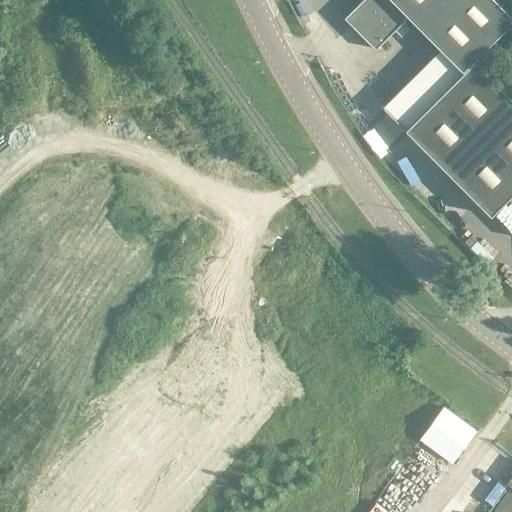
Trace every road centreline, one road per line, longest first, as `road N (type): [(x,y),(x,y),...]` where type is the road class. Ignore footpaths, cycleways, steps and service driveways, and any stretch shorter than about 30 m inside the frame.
road 1 (unclassified): [(511,346),(427,272),(364,192),(251,0)]
road 2 (track): [(340,157),(252,207),(122,151),(83,143),(51,148),(0,182)]
